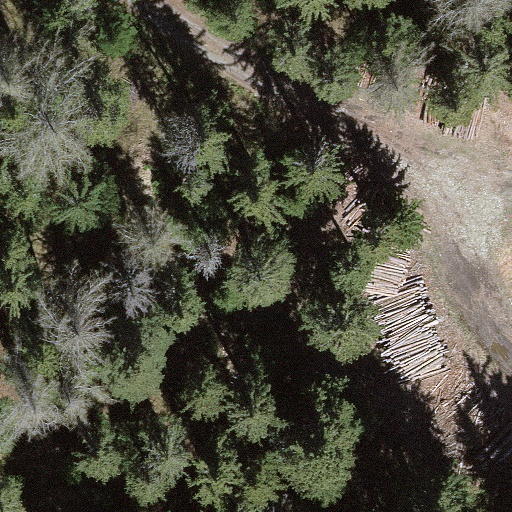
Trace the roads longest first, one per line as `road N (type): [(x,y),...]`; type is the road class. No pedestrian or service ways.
road 1 (track): [(142,0),(170,33),(321,102),(402,180)]
road 2 (track): [(402,180),(452,281),(511,351)]
